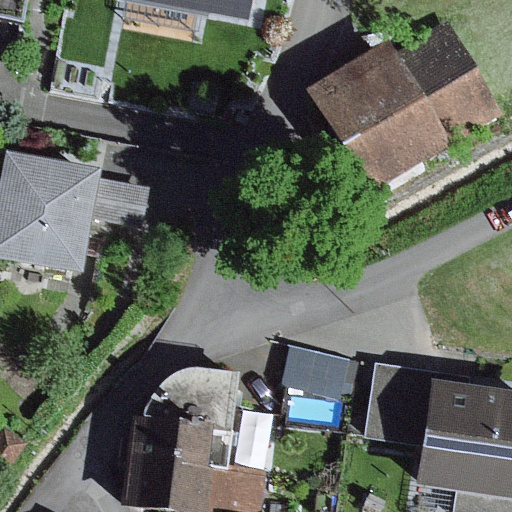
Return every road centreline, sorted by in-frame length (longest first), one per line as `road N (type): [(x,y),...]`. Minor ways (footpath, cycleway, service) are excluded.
road 1 (residential): [(319,0),(206,299),(220,335)]
road 2 (residential): [(511,217),(350,293),(220,335)]
road 3 (residential): [(220,335),(171,362),(108,419),(95,458),(115,511)]
